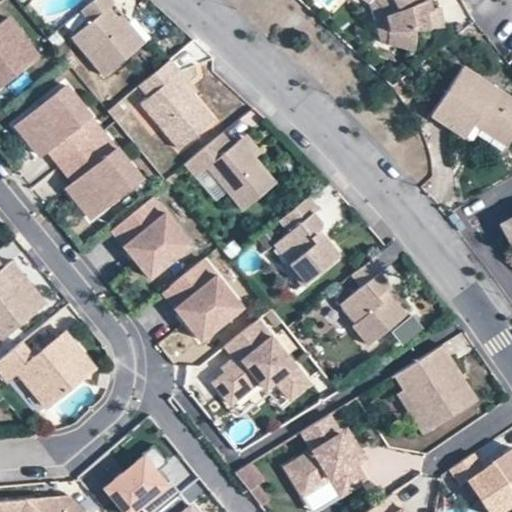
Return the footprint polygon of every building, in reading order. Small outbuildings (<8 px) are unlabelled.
[(105,5),(110,1),(109,0),(85,0),(76,8),(86,19),(67,35),(100,74),(136,43),(114,16),(105,5)] [(115,0),(122,10),(136,0),(115,0)] [(376,0),(380,4),(384,13),(386,22),(386,32),(384,41),(412,47),(417,30),(439,25),(435,5),(427,7),(423,0),(376,0)] [(114,16),(136,43),(140,39),(118,12),(114,16)] [(0,86),(38,55),(7,17),(0,22),(0,86)] [(208,117),(186,90),(172,73),(177,69),(166,56),(137,79),(147,90),(142,94),(135,101),(173,147),(208,117)] [(511,100),(460,65),(427,113),(461,135),(474,118),(485,125),(483,129),(503,142),(511,128),(511,100)] [(191,86),(177,69),(172,73),(186,90),(191,86)] [(142,94),(147,90),(137,79),(132,83),(142,94)] [(41,145),(60,131),(91,170),(66,190),(90,220),(141,180),(60,80),(11,121),(34,151),(41,145)] [(228,143),(217,130),(179,161),(191,174),(202,165),(237,207),(271,180),(249,154),(235,137),(228,143)] [(91,170),(60,131),(41,145),(72,185),(91,170)] [(235,137),(249,154),(255,149),(241,132),(235,137)] [(319,221),(308,208),(312,204),(303,192),(271,218),(280,229),(265,240),(280,258),(277,261),(293,280),(333,248),(318,229),(310,235),(307,232),(314,225),(319,221)] [(152,196),(111,229),(135,259),(144,252),(158,269),(191,243),(152,196)] [(511,216),(499,223),(511,245),(511,216)] [(318,229),(314,225),(307,232),(310,235),(318,229)] [(379,263),(370,251),(346,271),(356,283),(335,300),(351,320),(347,323),(365,344),(403,313),(384,289),(377,297),(373,292),(381,285),(386,281),(375,267),(379,263)] [(144,252),(135,259),(149,276),(158,269),(144,252)] [(203,258),(161,291),(186,322),(195,314),(209,331),(241,305),(203,258)] [(45,303),(11,261),(3,267),(0,263),(0,325),(6,334),(45,303)] [(381,285),(373,292),(377,297),(384,289),(381,285)] [(195,314),(186,322),(200,339),(209,331),(195,314)] [(308,385),(256,321),(255,319),(223,346),(237,364),(212,383),(230,405),(258,382),(264,390),(274,381),(289,400),(308,385)] [(94,368),(65,332),(33,357),(20,342),(0,358),(0,371),(7,380),(17,373),(45,407),(94,368)] [(475,400),(441,344),(393,374),(402,389),(427,429),(475,400)] [(427,429),(402,389),(396,393),(421,433),(427,429)] [(339,433),(328,415),(300,431),(311,449),(283,466),(286,470),(301,495),(329,479),(339,495),(365,480),(354,463),(356,462),(339,433)] [(362,458),(345,429),(339,433),(356,462),(362,458)] [(142,511),(153,511),(178,492),(168,480),(164,483),(154,471),(166,461),(152,445),(140,454),(141,455),(112,480),(121,492),(112,499),(121,511),(130,511),(137,506),(142,511)] [(511,449),(511,447),(490,461),(491,462),(493,465),(485,472),(482,468),(472,453),(448,469),(459,485),(466,480),(486,511),(497,511),(511,502),(511,449)] [(249,462),(233,473),(260,505),(267,499),(255,485),(263,478),(249,462)] [(485,472),(493,465),(491,462),(482,468),(485,472)] [(112,499),(121,492),(112,480),(102,487),(112,499)] [(193,511),(187,504),(178,492),(153,511),(193,511)] [(402,511),(390,493),(362,511),(402,511)] [(79,511),(65,494),(54,495),(54,500),(32,503),(31,498),(0,500),(0,511),(79,511)] [(187,504),(193,511),(200,511),(191,501),(187,504)]
